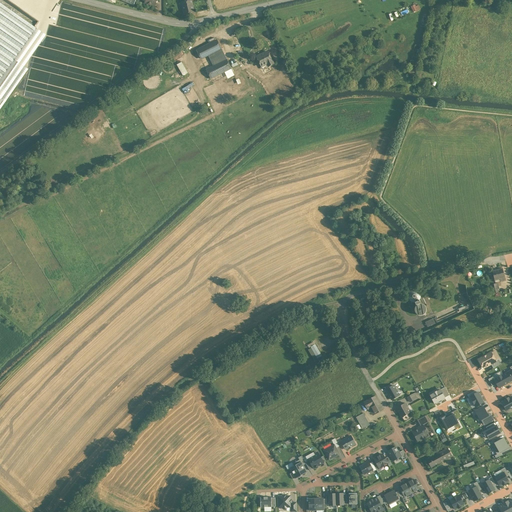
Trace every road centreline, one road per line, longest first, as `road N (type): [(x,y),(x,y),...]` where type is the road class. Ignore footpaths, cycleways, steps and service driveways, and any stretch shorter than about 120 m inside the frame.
road 1 (track): [(336,301),(305,310),(177,389),(65,511)]
road 2 (residential): [(400,433),(334,304),(432,270),(511,258)]
road 3 (unclassified): [(0,174),(198,22)]
